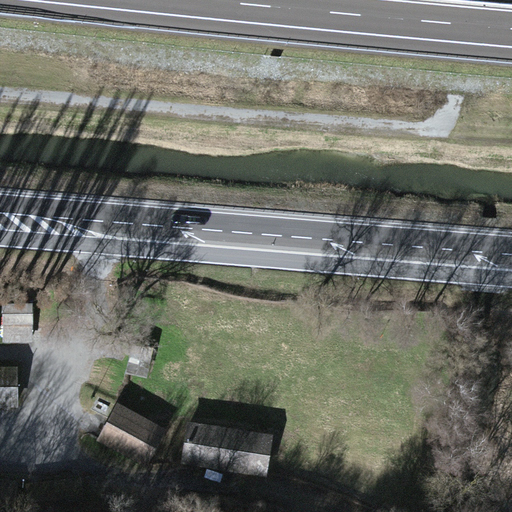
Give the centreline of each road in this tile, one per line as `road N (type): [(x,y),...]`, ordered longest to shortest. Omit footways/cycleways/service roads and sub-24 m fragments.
road 1 (primary): [(0,221),(511,260)]
road 2 (track): [(0,97),(511,131)]
road 3 (motorway): [(203,0),(511,28)]
